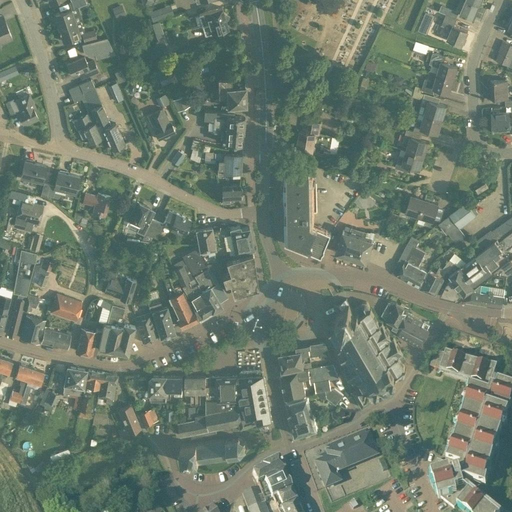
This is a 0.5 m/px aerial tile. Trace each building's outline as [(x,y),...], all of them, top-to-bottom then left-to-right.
[(87,4),(85,0),(76,0),(71,2),(74,9),(87,4)] [(479,6),(465,0),(459,13),(473,19),(475,15),(476,15),(479,8),(478,8),(479,6)] [(121,4),(112,8),(117,20),(126,16),(121,4)] [(170,4),(159,8),(149,12),(153,22),(163,18),(173,14),(170,4)] [(441,5),(438,11),(456,18),(458,12),(441,5)] [(222,7),(208,11),(204,12),(207,23),(212,21),(225,17),(222,7)] [(76,22),(75,22),(71,9),(53,15),(55,21),(56,21),(58,28),(76,22)] [(456,18),(438,11),(435,20),(442,22),(441,25),(451,29),(446,38),(462,45),(468,31),(453,24),(456,18)] [(0,48),(0,46),(0,43),(12,38),(2,15),(0,15),(0,48)] [(225,17),(212,21),(207,23),(211,33),(228,28),(225,17)] [(157,39),(158,39),(164,37),(159,21),(152,24),(157,39)] [(76,22),(58,28),(62,41),(80,36),(80,34),(76,22)] [(95,31),(82,35),(84,42),(97,39),(95,31)] [(164,37),(158,39),(164,54),(178,50),(189,47),(187,40),(171,45),(167,36),(164,37)] [(82,44),(84,51),(90,55),(95,54),(112,49),(107,37),(82,44)] [(425,53),(428,45),(416,41),(413,49),(425,53)] [(511,69),(511,44),(502,41),(499,50),(500,50),(496,60),(507,65),(506,67),(511,69)] [(457,66),(444,62),(445,56),(432,52),(429,63),(439,66),(436,74),(453,79),(457,66)] [(93,59),(86,62),(83,56),(67,63),(72,75),(78,73),(81,79),(99,72),(93,59)] [(0,81),(8,77),(19,73),(17,69),(15,64),(4,69),(0,70),(0,81)] [(162,85),(173,80),(168,68),(156,73),(162,85)] [(117,78),(119,81),(125,79),(120,69),(114,72),(117,78)] [(436,74),(434,82),(425,79),(421,90),(434,93),(436,89),(449,93),(453,79),(436,74)] [(245,88),(232,88),(231,78),(218,79),(218,88),(218,98),(221,97),(227,97),(227,107),(246,107),(245,88)] [(78,84),(82,93),(94,87),(90,79),(89,79),(78,84),(79,84),(78,84)] [(508,98),(507,80),(489,80),(490,98),(508,98)] [(115,81),(109,84),(113,92),(118,90),(115,81)] [(82,93),(78,84),(68,89),(74,102),(84,97),(82,93)] [(446,106),(438,103),(440,98),(421,92),(422,88),(415,86),(412,96),(423,99),(421,105),(424,106),(422,113),(424,114),(442,119),(446,106)] [(102,104),(94,87),(82,93),(84,97),(89,110),(90,109),(102,137),(105,136),(111,149),(113,149),(115,150),(119,148),(109,125),(111,125),(102,104)] [(186,93),(172,100),(177,111),(192,105),(190,101),(186,93)] [(18,114),(22,124),(28,121),(29,123),(38,119),(33,108),(35,108),(29,95),(16,100),(22,112),(18,114)] [(164,105),(159,96),(155,98),(160,107),(164,105)] [(19,110),(13,98),(5,102),(10,114),(19,110)] [(333,117),(344,122),(349,111),(339,106),(333,117)] [(170,122),(170,123),(162,107),(147,115),(158,139),(175,132),(170,122)] [(245,117),(228,116),(228,111),(221,111),(203,109),(202,118),(213,119),(212,129),(225,130),(224,143),(242,145),(245,117)] [(509,130),(508,112),(491,113),(492,131),(509,130)] [(94,122),(90,124),(86,114),(77,118),(81,128),(77,129),(81,139),(85,137),(89,144),(101,138),(94,122)] [(424,114),(422,121),(416,119),(413,131),(406,129),(421,134),(428,136),(430,131),(438,133),(442,119),(424,114)] [(332,135),(319,133),(321,122),(304,118),(302,130),(300,130),(296,148),(312,151),(329,154),(332,135)] [(115,123),(111,125),(109,125),(119,148),(124,146),(123,144),(124,143),(115,123)] [(421,134),(406,129),(402,141),(408,143),(406,150),(424,156),(428,142),(420,139),(421,134)] [(240,173),(242,153),(242,149),(223,147),(192,139),(190,147),(202,151),(201,158),(217,159),(217,173),(223,173),(223,171),(240,173)] [(185,155),(178,150),(172,158),(171,160),(177,165),(185,155)] [(406,150),(404,157),(398,155),(394,168),(410,172),(412,167),(420,169),(424,156),(406,150)] [(20,178),(42,183),(46,165),(24,160),(20,178)] [(310,170),(292,165),(284,162),(284,163),(284,168),(285,211),(285,216),(285,242),(321,256),(329,237),(331,232),(311,224),(310,170)] [(79,176),(58,171),(53,189),(75,194),(79,176)] [(240,185),(231,185),(231,184),(228,182),(217,182),(215,185),(216,197),(221,199),(222,202),(229,202),(229,199),(240,199),(240,193),(242,191),(242,187),(240,186),(240,185)] [(43,205),(33,203),(35,196),(15,190),(12,201),(19,204),(13,225),(30,230),(32,222),(38,224),(43,205)] [(98,192),(97,195),(85,192),(82,202),(94,205),(92,213),(105,216),(110,196),(98,192)] [(411,195),(408,205),(402,203),(398,215),(408,218),(409,213),(419,217),(424,199),(411,195)] [(438,204),(424,199),(419,217),(426,219),(424,224),(430,227),(432,221),(433,218),(440,221),(444,208),(438,206),(438,204)] [(136,201),(128,219),(130,221),(129,223),(139,227),(136,232),(143,235),(153,211),(149,209),(150,208),(136,201)] [(448,214),(449,215),(457,226),(466,219),(468,221),(476,215),(475,213),(466,202),(466,201),(465,201),(448,214)] [(163,223),(162,224),(164,225),(169,228),(169,229),(183,235),(191,219),(177,212),(176,213),(169,210),(163,223)] [(73,218),(85,228),(88,218),(82,214),(76,212),(73,218)] [(9,230),(13,217),(6,215),(2,228),(9,230)] [(449,215),(438,224),(446,234),(448,233),(457,226),(449,215)] [(490,230),(476,241),(475,241),(482,250),(496,239),(498,241),(511,230),(511,216),(491,231),(490,230)] [(152,218),(145,233),(152,237),(159,222),(152,218)] [(210,257),(204,258),(206,263),(236,254),(236,251),(253,248),(249,226),(240,228),(240,224),(212,230),(211,226),(215,248),(214,248),(215,251),(209,252),(210,257)] [(196,228),(198,242),(195,243),(196,245),(200,250),(204,258),(210,257),(209,252),(215,251),(214,248),(215,248),(211,226),(196,228)] [(352,226),(351,231),(343,229),(336,252),(366,261),(373,238),(362,235),(364,230),(352,226)] [(459,267),(450,274),(449,275),(451,278),(464,295),(474,287),(473,285),(492,271),(491,270),(499,265),(495,260),(500,257),(498,253),(502,250),(504,252),(511,245),(511,230),(498,241),(496,239),(482,250),(475,255),(477,257),(465,266),(463,264),(459,267)] [(40,241),(42,235),(39,234),(35,233),(34,237),(30,236),(27,247),(38,250),(40,241)] [(416,265),(418,266),(425,251),(415,246),(418,240),(411,236),(392,272),(397,275),(397,276),(407,281),(416,265)] [(10,248),(12,243),(0,239),(0,246),(8,249),(8,247),(10,248)] [(151,241),(141,239),(140,247),(149,249),(151,241)] [(12,243),(10,248),(16,249),(13,260),(18,261),(21,248),(15,246),(15,245),(16,244),(12,243)] [(182,259),(181,259),(173,263),(175,268),(174,268),(182,285),(188,296),(190,294),(191,297),(197,307),(194,308),(199,319),(222,305),(210,287),(215,284),(206,268),(208,266),(206,263),(204,258),(200,250),(196,245),(180,255),(182,259)] [(13,291),(18,293),(17,298),(16,298),(7,333),(15,335),(26,295),(37,254),(20,249),(13,291)] [(236,254),(206,263),(208,266),(212,273),(228,267),(230,271),(222,274),(225,282),(229,281),(233,293),(256,285),(255,273),(254,264),(252,250),(236,255),(236,254)] [(44,286),(48,275),(47,275),(48,271),(50,271),(53,262),(46,259),(42,268),(40,267),(38,272),(35,270),(31,281),(44,286)] [(424,275),(418,286),(419,287),(435,293),(443,277),(446,271),(450,274),(459,267),(455,263),(449,259),(442,268),(439,267),(436,273),(428,269),(425,276),(424,275)] [(474,287),(464,295),(461,297),(461,299),(502,306),(504,293),(505,285),(511,279),(511,261),(510,259),(474,287)] [(426,270),(418,266),(416,265),(407,281),(418,286),(424,275),(426,270)] [(104,292),(129,300),(136,279),(121,274),(121,273),(112,270),(104,292)] [(170,282),(168,277),(166,278),(165,285),(168,291),(170,295),(167,297),(170,302),(171,302),(178,316),(176,317),(181,327),(189,324),(173,288),(170,282)] [(464,295),(451,278),(446,282),(440,294),(440,295),(459,299),(461,297),(464,295)] [(181,290),(178,285),(173,288),(189,324),(197,320),(193,310),(191,310),(185,296),(185,295),(183,289),(181,290)] [(81,301),(56,292),(50,311),(75,320),(81,301)] [(0,331),(2,332),(7,314),(11,297),(0,294),(0,331)] [(26,294),(23,309),(29,311),(31,306),(35,307),(38,297),(26,294)] [(167,306),(163,307),(159,296),(147,300),(151,311),(152,310),(157,328),(156,328),(159,337),(175,332),(167,306)] [(405,368),(402,362),(406,360),(403,354),(393,336),(391,338),(382,322),(379,323),(367,302),(366,301),(364,301),(363,301),(361,302),(361,303),(360,304),(360,305),(352,310),(346,298),(340,302),(334,306),(340,316),(331,321),(333,324),(328,327),(330,331),(329,332),(339,347),(336,349),(345,364),(343,366),(353,383),(353,382),(357,388),(352,390),(362,408),(378,398),(377,396),(385,391),(389,391),(393,389),(395,385),(395,378),(396,377),(394,374),(396,373),(397,375),(399,375),(402,375),(403,373),(404,371),(403,369),(405,368)] [(396,302),(388,300),(388,302),(381,314),(386,320),(394,324),(392,327),(399,331),(397,335),(403,338),(402,338),(418,347),(421,343),(422,343),(431,325),(402,309),(404,306),(396,302)] [(101,332),(99,340),(97,347),(128,354),(134,326),(124,323),(125,318),(122,317),(124,308),(112,305),(110,310),(107,323),(103,322),(101,332)] [(159,337),(156,328),(151,312),(135,317),(143,342),(159,337)] [(38,342),(44,320),(26,315),(20,337),(38,342)] [(97,347),(99,340),(101,332),(80,327),(75,351),(89,354),(90,353),(95,354),(97,347)] [(52,345),(56,331),(44,328),(41,342),(52,345)] [(70,334),(56,331),(52,345),(67,348),(70,334)] [(292,347),(293,352),(279,355),(282,372),(311,366),(310,356),(321,354),(321,358),(331,357),(325,342),(307,344),(302,345),(292,347)] [(437,461),(433,473),(431,473),(434,484),(438,500),(441,499),(451,507),(454,509),(457,505),(465,511),(496,511),(464,486),(462,480),(465,480),(486,487),(488,478),(486,478),(489,468),(490,468),(494,453),(493,453),(497,443),(502,428),(505,417),(506,418),(511,404),(511,399),(511,384),(494,378),(497,367),(489,365),(488,366),(479,363),(464,358),(464,359),(453,355),(446,353),(439,374),(469,384),(468,389),(467,392),(469,393),(466,402),(465,402),(461,417),(461,418),(453,442),(450,452),(449,451),(447,458),(446,460),(445,463),(437,461)] [(0,356),(0,381),(1,379),(0,378),(0,375),(2,371),(8,373),(12,360),(0,356)] [(15,375),(21,377),(20,379),(22,380),(18,391),(12,389),(9,397),(19,401),(31,367),(19,363),(15,375)] [(282,374),(281,374),(282,378),(286,399),(305,395),(302,378),(309,377),(310,385),(314,384),(316,392),(324,390),(326,390),(331,389),(329,381),(329,379),(339,377),(333,363),(308,368),(308,369),(282,374)] [(63,384),(64,384),(62,394),(69,395),(69,392),(79,393),(80,387),(83,387),(83,386),(86,369),(67,366),(63,384)] [(44,371),(31,367),(19,401),(25,402),(30,387),(32,387),(34,381),(40,384),(44,371)] [(103,372),(86,369),(83,386),(99,389),(100,383),(101,383),(103,372)] [(239,396),(236,396),(238,407),(241,406),(244,418),(255,414),(258,422),(258,423),(264,421),(265,426),(271,424),(269,419),(271,419),(262,370),(262,369),(261,369),(241,370),(240,370),(239,396)] [(238,372),(239,375),(206,376),(206,392),(206,413),(206,414),(238,407),(236,396),(239,396),(240,370),(239,371),(238,372)] [(100,383),(99,389),(97,396),(106,397),(105,402),(112,404),(115,383),(116,384),(118,375),(103,372),(101,383),(100,383)] [(166,398),(166,376),(153,376),(150,378),(150,394),(150,400),(166,400),(166,398)] [(182,376),(166,376),(166,398),(170,398),(170,391),(175,391),(174,396),(182,397),(182,376)] [(195,404),(195,376),(185,376),(185,392),(191,392),(191,404),(195,404)] [(206,392),(206,376),(195,376),(195,404),(200,404),(200,392),(206,392)] [(46,388),(39,402),(45,405),(43,408),(51,412),(59,394),(46,388)] [(326,390),(339,400),(340,399),(343,395),(335,388),(331,389),(326,390)] [(335,405),(339,400),(326,390),(324,390),(326,398),(334,404),(335,405)] [(82,395),(80,410),(90,411),(92,397),(82,395)] [(309,403),(307,396),(285,402),(290,418),(312,412),(318,410),(316,401),(309,403)] [(126,426),(117,430),(120,436),(128,432),(128,433),(131,432),(137,429),(140,428),(130,405),(119,410),(126,426)] [(195,415),(188,416),(189,421),(179,423),(181,436),(191,434),(192,438),(217,433),(216,429),(232,425),(233,429),(240,428),(258,422),(255,414),(244,418),(241,406),(238,407),(206,414),(206,413),(195,415)] [(139,413),(144,425),(153,422),(147,410),(139,413)] [(334,413),(337,420),(345,418),(342,410),(334,413)] [(312,412),(290,418),(295,435),(317,428),(312,412)] [(137,429),(131,432),(133,439),(140,436),(137,429)] [(315,465),(325,489),(340,483),(336,473),(377,456),(366,431),(324,449),(326,454),(321,457),(323,461),(315,465)] [(238,438),(180,447),(181,455),(182,463),(240,455),(245,449),(243,442),(238,438)] [(52,460),(71,455),(69,448),(51,453),(52,460)] [(259,488),(241,494),(248,511),(267,511),(265,504),(264,500),(271,497),(272,499),(273,498),(291,490),(283,472),(284,471),(278,459),(272,462),(272,461),(261,467),(262,469),(252,474),(257,485),(259,488)] [(387,470),(383,459),(378,461),(383,472),(387,470)] [(296,502),(291,490),(273,498),(278,511),(279,511),(281,511),(281,509),(296,502)] [(300,511),(296,502),(281,509),(281,511),(279,511),(300,511)] [(354,502),(349,505),(353,510),(357,507),(354,502)] [(89,511),(83,503),(70,511),(89,511)]
